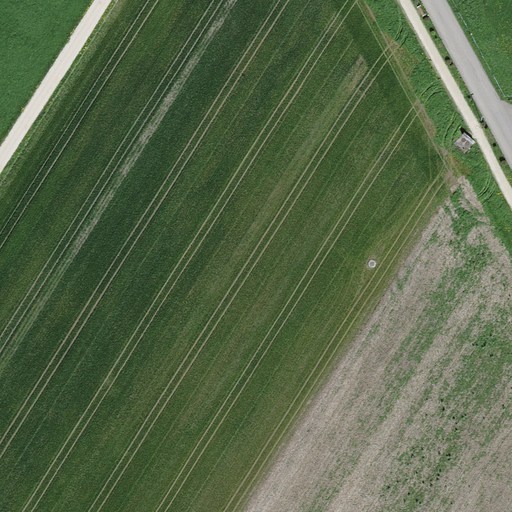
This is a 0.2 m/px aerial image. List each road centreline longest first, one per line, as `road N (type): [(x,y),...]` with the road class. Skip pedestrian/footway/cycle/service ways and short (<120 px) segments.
road 1 (track): [(0,161),(103,0)]
road 2 (residential): [(511,150),(430,0)]
